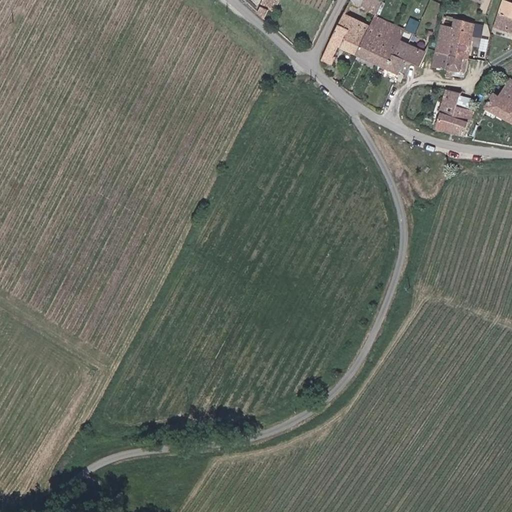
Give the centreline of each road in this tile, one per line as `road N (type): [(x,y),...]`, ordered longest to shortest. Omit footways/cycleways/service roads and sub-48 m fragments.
road 1 (unclassified): [(353,105),(405,217),(404,261),(355,369),(312,412),(268,434),(96,462),(57,511)]
road 2 (unclassified): [(511,158),(413,134),(353,105)]
